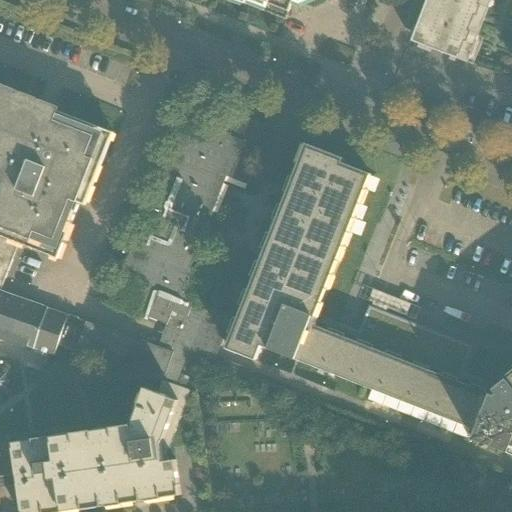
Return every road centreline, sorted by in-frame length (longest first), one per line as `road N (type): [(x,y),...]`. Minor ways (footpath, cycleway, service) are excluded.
road 1 (residential): [(360,114),(71,0)]
road 2 (residential): [(511,166),(360,114)]
road 3 (residential): [(360,114),(404,0)]
